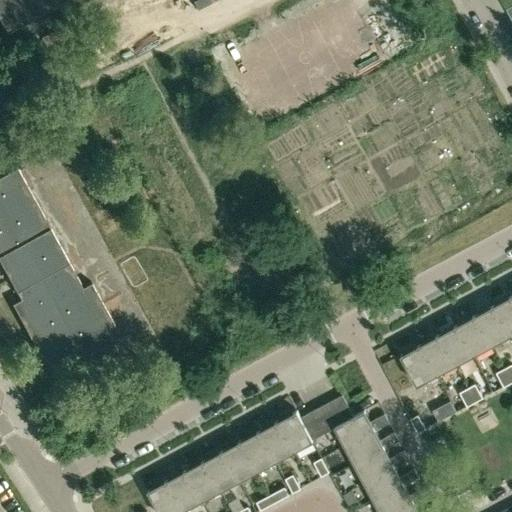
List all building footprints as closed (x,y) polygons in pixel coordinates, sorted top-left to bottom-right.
[(0,0),(0,17),(6,28),(58,0),(0,0)] [(46,44),(62,36),(58,28),(42,36),(46,44)] [(0,259),(21,297),(12,302),(57,384),(118,351),(111,338),(120,333),(91,281),(83,285),(17,165),(0,174),(0,259)] [(146,265),(134,270),(144,294),(156,289),(146,265)] [(504,299),(495,303),(494,304),(510,333),(511,331),(511,291),(505,280),(497,284),(504,299)] [(486,308),(476,313),(476,314),(491,343),(510,333),(494,304),(495,303),(487,290),(479,295),(486,308)] [(468,318),(458,323),(473,352),(491,343),(476,314),(476,313),(469,300),(461,304),(468,318)] [(449,328),(440,333),(439,333),(455,362),(473,352),(458,323),(451,309),(442,314),(449,328)] [(431,338),(422,342),(421,343),(437,372),(455,362),(439,333),(440,333),(432,319),(424,324),(431,338)] [(406,334),(413,347),(402,353),(418,382),(437,372),(421,343),(422,342),(415,329),(406,334)] [(505,369),(498,372),(505,384),(511,381),(505,369)] [(475,384),(469,388),(475,400),(481,396),(475,384)] [(468,388),(462,392),(468,404),(475,400),(468,388)] [(343,393),(331,400),(342,421),(355,414),(343,393)] [(293,449),(313,438),(300,416),(297,409),(289,396),(281,400),(288,414),(279,419),(278,419),(293,449)] [(336,424),(342,421),(331,400),(320,405),(332,427),(336,425),(336,424)] [(270,424),(261,429),(259,429),(275,458),(293,449),(278,419),(279,419),(271,405),(263,410),(270,424)] [(323,433),(332,427),(320,405),(311,410),(323,433)] [(365,409),(355,414),(342,421),(336,424),(336,425),(346,443),(375,428),(376,428),(390,421),(385,412),(371,420),(365,409)] [(313,438),(323,433),(311,410),(300,416),(313,438)] [(418,414),(412,418),(419,429),(424,426),(418,414)] [(252,433),(242,438),(241,439),(257,468),(275,458),(259,429),(261,429),(253,415),(245,420),(252,433)] [(233,443),(224,448),(223,449),(239,478),(257,468),(241,439),(242,438),(235,425),(226,430),(233,443)] [(381,438),(376,428),(375,428),(346,443),(356,462),(385,446),(385,447),(400,439),(395,430),(381,438)] [(215,453),(205,458),(205,459),(221,488),(239,478),(223,449),(224,448),(217,435),(208,439),(215,453)] [(196,463),(187,468),(202,498),(221,488),(205,459),(205,458),(198,445),(189,449),(196,463)] [(390,456),(385,447),(385,446),(356,462),(366,480),(395,464),(395,465),(409,457),(405,449),(390,456)] [(178,473),(169,478),(168,478),(184,507),(202,498),(187,468),(179,454),(171,459),(178,473)] [(321,458),(315,462),(322,474),(328,470),(321,458)] [(149,489),(161,511),(175,511),(184,507),(168,478),(169,478),(161,464),(153,469),(160,483),(149,489)] [(400,475),(395,465),(395,464),(366,480),(376,498),(405,482),(405,483),(419,476),(414,467),(400,475)] [(293,474),(287,478),(293,490),(300,487),(293,474)] [(415,502),(429,494),(424,485),(410,493),(405,483),(405,482),(376,498),(383,511),(393,511),(414,501),(415,502)] [(286,487),(273,494),(275,500),(289,493),(286,487)] [(341,493),(348,505),(359,499),(353,487),(341,493)] [(258,501),(262,508),(275,500),(272,494),(258,501)] [(438,511),(434,504),(420,511),(415,502),(414,501),(393,511),(438,511)]
